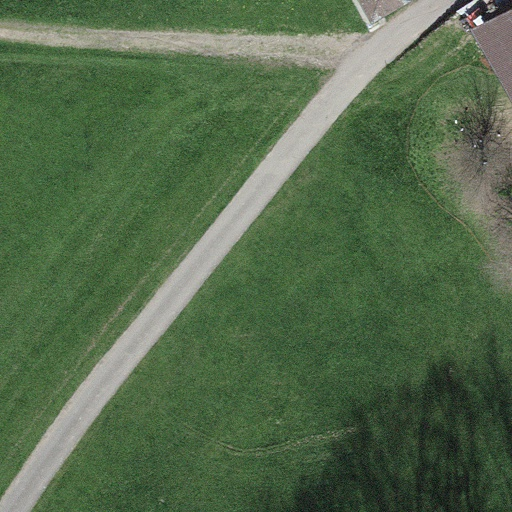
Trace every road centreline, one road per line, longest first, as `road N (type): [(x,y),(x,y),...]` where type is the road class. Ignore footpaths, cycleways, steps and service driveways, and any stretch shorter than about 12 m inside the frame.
road 1 (residential): [(9,511),(43,460),(381,52)]
road 2 (track): [(0,25),(381,52),(445,0)]
